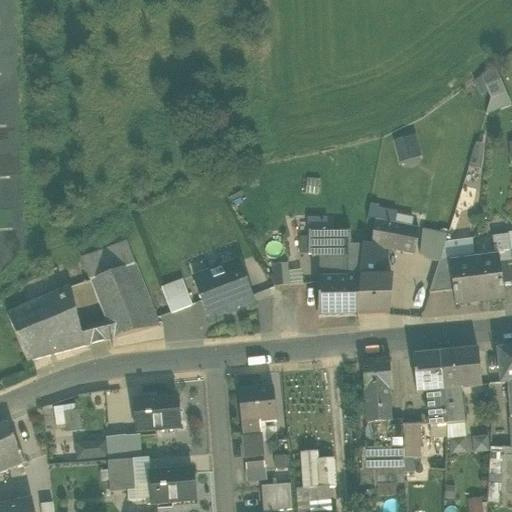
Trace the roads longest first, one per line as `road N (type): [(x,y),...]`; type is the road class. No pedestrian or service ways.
road 1 (unclassified): [(215,356),(511,329)]
road 2 (unclassified): [(0,409),(79,374),(215,356)]
road 3 (residential): [(215,356),(226,511)]
